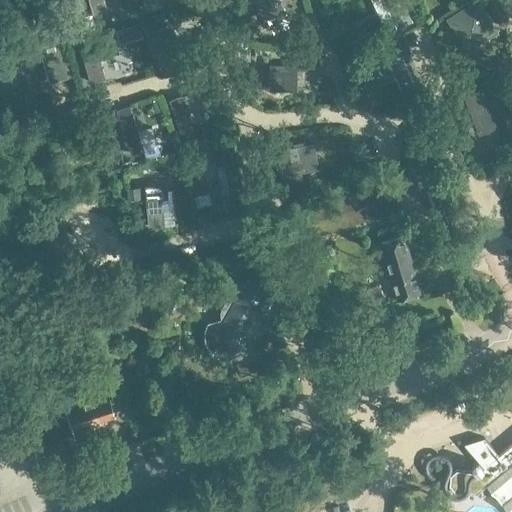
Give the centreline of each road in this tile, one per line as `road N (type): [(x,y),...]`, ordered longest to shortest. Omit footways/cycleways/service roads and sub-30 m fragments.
road 1 (unclassified): [(76,511),(418,373),(511,326)]
road 2 (track): [(313,0),(350,115)]
